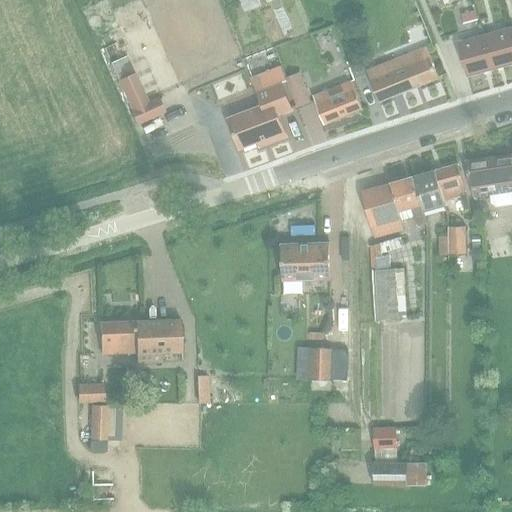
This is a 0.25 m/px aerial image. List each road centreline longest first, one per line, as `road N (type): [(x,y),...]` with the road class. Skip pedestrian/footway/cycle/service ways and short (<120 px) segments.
road 1 (residential): [(234,191),(511,100)]
road 2 (unclassified): [(0,260),(234,191)]
